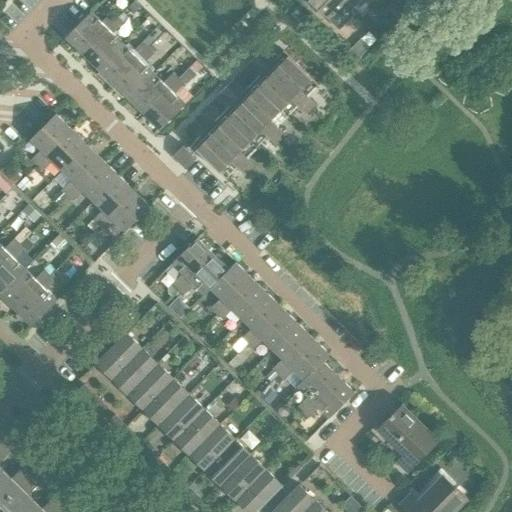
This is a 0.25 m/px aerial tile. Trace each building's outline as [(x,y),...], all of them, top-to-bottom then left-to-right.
[(343,4),(339,0),(309,0),(328,19),(343,4)] [(339,0),(343,4),(350,11),(361,0),(339,0)] [(81,53),(117,18),(111,12),(101,22),(91,11),(66,37),(81,53)] [(97,68),(122,42),(113,33),(122,23),(117,18),(81,53),(97,68)] [(113,83),(147,48),(142,42),(132,52),(122,42),(97,68),(113,83)] [(128,99),(153,73),(144,63),(153,54),(147,48),(113,83),(128,99)] [(318,85),(283,50),(274,59),(264,49),(249,64),(260,74),(252,82),(287,116),(297,106),(305,114),(315,104),(307,96),(318,85)] [(189,68),(179,78),(186,84),(196,74),(189,68)] [(143,114),(178,78),(172,73),(163,82),(153,73),(128,99),(143,114)] [(160,129),(185,104),(174,93),(184,84),(178,78),(143,114),(160,129)] [(277,127),(287,116),(252,82),(244,90),(233,80),(219,94),(230,105),(222,113),(257,147),(267,137),(275,145),(285,135),(277,127)] [(37,165),(72,129),(56,113),(30,139),(41,149),(31,159),(37,165)] [(247,158),(257,147),(222,113),(211,124),(216,129),(207,138),(202,133),(191,144),(226,179),(237,168),(245,175),(255,166),(247,158)] [(62,170),(87,144),(72,129),(37,165),(42,170),(52,161),(62,170)] [(68,195),(103,160),(87,144),(62,170),(71,180),(62,189),(68,195)] [(196,158),(192,154),(183,145),(173,155),(186,168),(196,158)] [(93,200),(118,175),(103,160),(68,195),(73,201),(83,191),(93,200)] [(98,225),(133,190),(118,175),(93,200),(102,210),(93,220),(98,225)] [(124,231),(143,213),(150,206),(133,190),(98,225),(104,231),(114,221),(124,231)] [(178,289),(213,253),(197,238),(171,263),(182,274),(172,283),(178,289)] [(0,263),(19,244),(14,239),(4,248),(0,244),(0,263)] [(0,294),(0,295),(25,269),(16,259),(25,250),(19,244),(0,263),(0,294)] [(203,295),(235,262),(228,269),(213,253),(178,289),(184,294),(193,285),(203,295)] [(217,313),(251,278),(235,262),(203,295),(204,295),(211,288),(220,298),(211,308),(217,313)] [(15,310),(50,274),(45,269),(35,278),(25,269),(0,295),(15,310)] [(32,326),(57,300),(46,290),(56,280),(50,274),(15,310),(32,326)] [(241,319),(267,293),(251,278),(217,313),(222,319),(232,309),(241,319)] [(247,343),(282,308),(267,293),(241,319),(251,328),(242,338),(247,343)] [(169,306),(180,316),(188,307),(177,296),(169,306)] [(272,349),(298,323),(282,308),(247,343),(253,349),(263,339),(272,349)] [(278,373),(313,338),(298,323),(272,349),(282,358),(273,368),(278,373)] [(112,378),(142,348),(126,332),(96,363),(112,378)] [(303,379),(329,353),(313,338),(278,373),(284,379),(293,369),(303,379)] [(128,393),(158,363),(142,348),(112,378),(128,393)] [(303,412),(338,376),(322,361),(329,354),(329,353),(303,379),(296,386),(307,396),(297,406),(303,412)] [(143,409),(173,378),(158,363),(128,393),(143,409)] [(354,392),(338,376),(303,412),(309,417),(318,407),(329,418),(354,392)] [(159,424),(189,393),(173,378),(143,409),(159,424)] [(95,395),(83,384),(78,389),(90,401),(95,395)] [(174,439),(204,408),(189,393),(159,424),(174,439)] [(107,407),(95,395),(90,401),(102,413),(107,407)] [(408,472),(439,440),(401,404),(377,428),(403,453),(396,461),(408,472)] [(190,454),(220,424),(204,408),(174,439),(190,454)] [(126,426),(114,414),(109,420),(121,431),(126,426)] [(205,469),(235,439),(220,424),(190,454),(205,469)] [(138,438),(126,426),(121,431),(133,443),(138,438)] [(220,484),(250,454),(235,439),(205,469),(220,484)] [(0,474),(4,471),(0,466),(0,460),(9,451),(0,443),(0,474)] [(157,456),(145,445),(140,450),(152,462),(157,456)] [(236,500),(266,469),(250,454),(220,484),(236,500)] [(169,468),(157,456),(152,462),(164,474),(169,468)] [(0,505),(31,474),(23,466),(11,478),(4,471),(0,474),(0,505)] [(248,511),(254,511),(282,484),(266,469),(236,500),(248,511)] [(407,511),(453,511),(468,498),(440,471),(415,497),(410,493),(399,504),(406,511),(407,511)] [(0,511),(23,511),(35,501),(28,494),(40,482),(31,474),(0,505),(0,511)] [(188,486),(176,475),(171,480),(183,492),(188,486)] [(302,511),(314,500),(299,484),(271,511),(302,511)] [(200,498),(188,486),(183,492),(194,504),(200,498)] [(54,511),(62,504),(54,496),(42,508),(35,501),(23,511),(54,511)] [(326,511),(314,500),(302,511),(326,511)]
